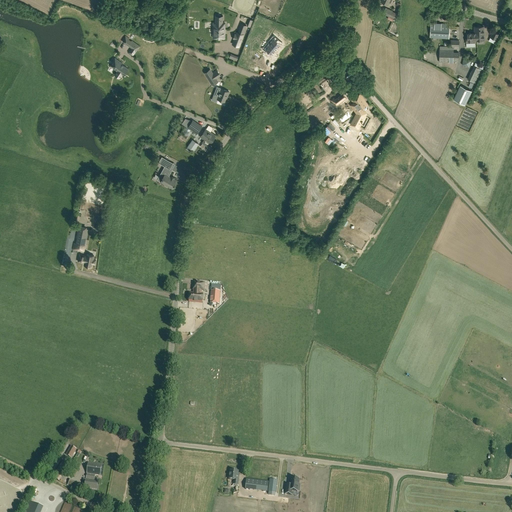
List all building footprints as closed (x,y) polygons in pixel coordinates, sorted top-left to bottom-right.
[(393,11),(386,8),(383,13),(390,17),(393,11)] [(225,32),(225,23),(223,23),(223,16),(215,16),(215,23),(213,23),(213,28),(213,38),(225,38),(225,34),(225,32)] [(234,39),(232,44),(239,47),(241,42),(244,34),(243,34),(246,29),(246,28),(245,28),(246,25),(241,23),(241,24),(238,32),(237,32),(236,34),(235,33),(233,38),(234,39)] [(449,38),(449,24),(431,23),(430,37),(449,38)] [(481,27),(480,26),(478,26),(477,27),(474,27),(475,32),(477,32),(477,36),(477,40),(484,40),(484,26),(481,27)] [(496,40),(499,34),(493,31),(490,37),(496,40)] [(477,40),(477,36),(477,32),(475,32),(474,32),(474,33),(467,34),(467,37),(466,37),(466,43),(466,47),(475,47),(475,43),(475,40),(477,40)] [(124,40),(122,42),(128,45),(132,48),(131,49),(132,50),(131,51),(130,50),(129,52),(133,55),(135,51),(136,52),(140,46),(132,40),(131,41),(129,39),(129,38),(126,36),(124,40)] [(280,46),(275,38),(265,46),(271,53),(280,46)] [(458,62),(459,52),(453,52),(453,50),(439,50),(439,62),(458,62)] [(113,62),(111,66),(119,72),(118,72),(123,76),(125,73),(125,74),(126,73),(126,72),(128,69),(121,64),(122,63),(115,58),(113,61),(113,62)] [(469,67),(471,60),(464,58),(462,65),(469,67)] [(149,86),(163,91),(170,71),(157,66),(154,77),(150,76),(148,82),(150,82),(149,86)] [(475,83),(482,69),(474,66),(467,79),(475,83)] [(213,85),(218,82),(210,69),(204,73),(213,85)] [(460,85),(453,99),(465,105),(472,91),(460,85)] [(217,88),(214,94),(218,96),(217,99),(224,101),(227,95),(227,96),(229,92),(221,88),(221,90),(217,88)] [(336,106),(346,99),(341,92),(331,100),(333,103),(336,106)] [(358,115),(362,113),(364,112),(361,108),(366,105),(363,101),(364,101),(360,95),(351,100),(355,106),(353,107),(358,115)] [(197,124),(193,122),(189,127),(197,133),(202,127),(197,123),(197,124)] [(210,144),(216,135),(206,128),(200,137),(204,140),(203,142),(208,146),(209,145),(210,144)] [(193,151),(198,144),(193,139),(188,147),(193,151)] [(170,169),(173,163),(162,157),(159,163),(159,162),(158,163),(170,169)] [(157,180),(172,188),(174,185),(175,185),(175,184),(177,180),(174,179),(175,178),(171,176),(170,177),(169,176),(171,172),(165,169),(162,173),(161,173),(157,180)] [(75,243),(73,249),(79,250),(80,244),(83,245),(84,239),(86,229),(79,228),(77,238),(76,243),(75,243)] [(85,262),(84,265),(92,267),(92,263),(95,264),(95,260),(93,259),(94,256),(86,254),(86,256),(79,255),(78,261),(79,261),(79,262),(82,262),(85,262)] [(204,283),(194,282),(193,289),(194,290),(194,293),(190,293),(189,302),(202,303),(203,294),(201,294),(201,290),(203,290),(204,283)] [(211,291),(210,303),(219,304),(220,291),(211,291)] [(71,445),(66,455),(71,458),(76,448),(71,445)] [(59,481),(70,465),(63,460),(53,477),(59,481)] [(100,475),(101,465),(88,463),(87,473),(95,474),(100,475)] [(238,485),(239,478),(237,478),(238,471),(230,471),(229,479),(234,479),(233,484),(238,485)] [(94,480),(95,474),(87,473),(85,484),(83,483),(82,487),(97,489),(98,481),(94,480)] [(305,492),(307,475),(292,473),(291,485),(285,484),(283,501),(295,503),(297,491),(305,492)] [(267,492),(268,482),(247,479),(245,489),(267,492)] [(276,492),(277,480),(270,479),(268,491),(276,492)] [(41,511),(44,507),(29,500),(23,511),(41,511)]
